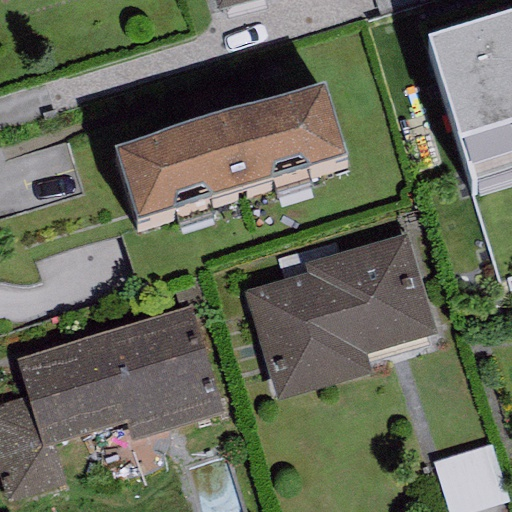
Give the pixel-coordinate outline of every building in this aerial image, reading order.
[(211,0),(217,21),(288,0),(211,0)] [(511,31),(426,57),(469,199),(511,185),(511,31)] [(324,99),(113,165),(136,237),(347,171),(324,99)] [(307,279),(245,297),(278,409),(369,382),(364,362),(435,342),(406,240),(304,270),(307,279)] [(190,312),(16,363),(26,399),(43,456),(53,453),(125,432),(130,449),(223,422),(190,312)] [(64,492),(53,453),(43,456),(26,399),(0,406),(0,488),(6,509),(64,492)] [(445,458),(456,511),(472,511),(511,503),(511,489),(503,446),(445,458)]
